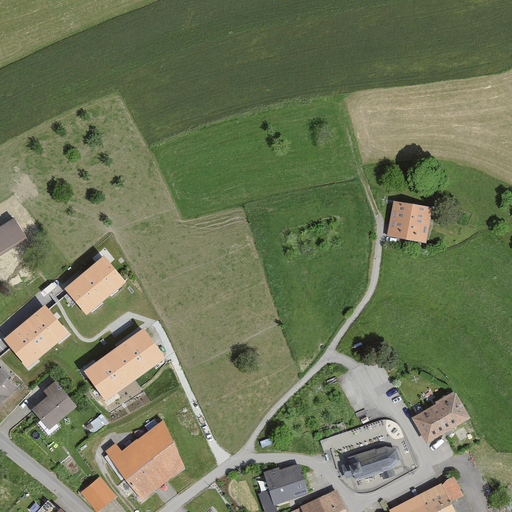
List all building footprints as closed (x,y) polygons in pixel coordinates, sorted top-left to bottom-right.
[(431,206),(393,199),(386,233),(423,241),(431,206)] [(13,219),(0,226),(0,251),(24,238),(13,219)] [(126,281),(103,253),(64,286),(87,313),(126,281)] [(68,331),(44,303),(4,338),(28,365),(68,331)] [(165,357),(143,326),(85,368),(107,399),(165,357)] [(0,401),(15,386),(0,371),(0,401)] [(77,405),(55,378),(42,388),(47,395),(33,406),(49,427),(77,405)] [(456,389),(411,415),(427,441),(471,415),(456,389)] [(115,442),(104,449),(141,500),(186,470),(164,420),(121,449),(115,442)] [(321,438),(324,450),(351,442),(347,430),(321,438)] [(355,476),(356,481),(392,469),(401,461),(398,449),(385,446),(349,458),(351,464),(360,461),(364,473),(355,476)] [(295,459),(263,470),(269,489),(273,501),(306,491),(295,459)] [(364,473),(360,461),(351,464),(348,465),(352,476),(355,476),(364,473)] [(114,495),(98,475),(80,490),(97,509),(114,495)] [(454,475),(383,511),(457,511),(452,502),(463,494),(454,475)] [(273,501),(269,489),(256,493),(262,511),(267,511),(276,509),(273,501)] [(347,511),(336,489),(300,505),(301,506),(289,511),(288,511),(347,511)]
